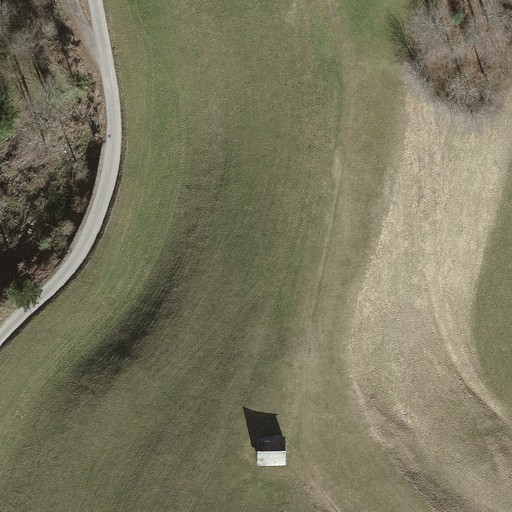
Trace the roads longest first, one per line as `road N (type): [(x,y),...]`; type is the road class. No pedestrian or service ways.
road 1 (track): [(332,0),(344,115),(298,419),(306,470),(334,511)]
road 2 (track): [(344,64),(403,69),(419,81),(438,304),(463,365),(493,404)]
road 3 (unclassified): [(0,338),(78,255),(109,173),(115,113),(94,0)]
